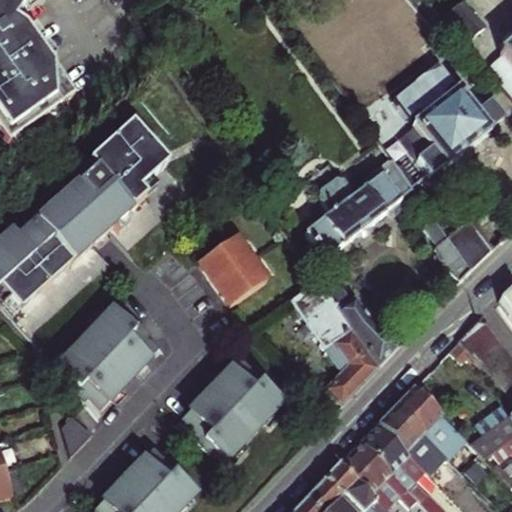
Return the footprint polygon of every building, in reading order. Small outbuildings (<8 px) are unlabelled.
[(35,0),(0,0),(0,140),(4,146),(71,99),(21,30),(9,24),(17,13),(35,0)] [(479,34),(458,9),(442,23),(464,47),(479,34)] [(511,35),(510,35),(502,41),(500,48),(503,53),(500,55),(511,70),(511,35)] [(442,168),(443,171),(489,135),(487,133),(501,122),(489,106),(475,116),(457,91),(412,126),(430,152),(416,163),(428,179),(442,168)] [(147,185),(164,169),(128,128),(86,167),(93,174),(84,183),(17,244),(11,235),(0,244),(0,310),(9,321),(114,226),(126,215),(141,201),(135,194),(147,185)] [(391,165),(376,176),(395,201),(408,190),(391,165)] [(86,167),(77,175),(84,183),(93,174),(86,167)] [(299,232),(323,264),(399,206),(395,201),(376,176),(349,195),(338,179),(330,179),(315,190),(314,198),(324,213),(299,232)] [(153,191),(147,185),(135,194),(141,201),(153,191)] [(114,226),(119,232),(131,222),(126,215),(114,226)] [(460,262),(468,273),(489,253),(468,224),(445,241),(460,262)] [(235,240),(198,267),(213,288),(250,261),(235,240)] [(250,261),(213,288),(229,311),(267,285),(250,261)] [(447,275),(456,286),(468,273),(460,262),(447,275)] [(339,407),(376,369),(330,305),(317,287),(316,285),(289,304),(290,305),(323,353),(340,379),(325,394),(339,407)] [(511,290),(497,304),(511,324),(511,290)] [(330,305),(376,369),(395,349),(367,324),(352,301),(348,304),(342,297),(330,305)] [(101,329),(110,320),(102,312),(87,329),(91,333),(98,326),(101,329)] [(144,368),(154,357),(141,344),(122,326),(113,317),(110,320),(101,329),(98,326),(91,333),(91,334),(73,353),(66,360),(68,363),(60,372),(57,375),(65,382),(67,384),(85,402),(99,414),(109,404),(119,393),(133,379),(144,368)] [(127,321),(122,326),(141,344),(146,339),(127,321)] [(465,336),(481,359),(498,347),(485,328),(473,328),(465,336)] [(471,367),(481,359),(465,336),(455,347),(471,367)] [(471,367),(478,378),(506,357),(498,347),(481,359),(471,367)] [(52,365),(60,372),(68,363),(66,360),(73,353),(68,348),(52,365)] [(511,365),(506,357),(478,378),(486,388),(511,368),(511,365)] [(180,420),(179,421),(191,434),(210,452),(212,454),(220,461),(222,459),(231,449),(234,452),(241,445),(241,444),(260,425),(267,418),(264,415),(272,406),(275,403),(267,396),(265,394),(247,377),(234,364),(232,365),(223,374),(213,385),(199,400),(189,411),(180,420)] [(144,368),(133,379),(139,384),(149,373),(144,368)] [(511,368),(486,388),(493,398),(511,383),(511,368)] [(213,385),(223,374),(218,369),(207,380),(213,385)] [(252,372),(247,377),(265,394),(270,389),(252,372)] [(511,383),(493,398),(501,408),(511,400),(511,383)] [(80,407),(85,402),(67,384),(62,389),(80,407)] [(412,390),(394,410),(423,440),(437,454),(447,464),(452,459),(442,450),(456,436),(412,390)] [(119,393),(109,404),(114,409),(125,398),(119,393)] [(183,405),(189,411),(199,400),(194,394),(183,405)] [(511,400),(501,408),(508,418),(511,415),(511,400)] [(280,413),(272,406),(264,415),(267,418),(260,425),(264,430),(280,413)] [(394,410),(376,428),(408,460),(415,467),(417,469),(426,461),(414,450),(423,440),(394,410)] [(468,447),(484,464),(511,443),(511,415),(508,418),(468,447)] [(65,425),(60,431),(69,460),(90,438),(71,419),(69,421),(67,419),(63,424),(65,425)] [(408,460),(376,428),(359,446),(417,506),(418,507),(427,498),(398,470),(408,460)] [(205,457),(210,452),(191,434),(186,439),(205,457)] [(511,443),(484,464),(492,472),(511,457),(511,443)] [(231,449),(222,459),(230,466),(246,449),(243,446),(241,445),(234,452),(231,449)] [(359,446),(338,468),(370,501),(383,487),(395,500),(405,509),(408,506),(413,511),(417,506),(359,446)] [(94,510),(92,511),(176,511),(180,508),(177,505),(186,496),(189,494),(181,486),(179,484),(161,467),(147,454),(146,456),(137,465),(127,476),(113,490),(102,501),(94,510)] [(433,458),(443,468),(447,464),(437,454),(433,458)] [(121,470),(127,476),(137,465),(131,459),(121,470)] [(165,462),(161,467),(179,484),(184,479),(165,462)] [(511,465),(497,477),(503,484),(511,477),(511,465)] [(338,468),(321,486),(347,511),(381,511),(370,501),(338,468)] [(2,473),(0,473),(0,502),(10,499),(2,473)] [(97,495),(102,501),(113,490),(107,484),(97,495)] [(347,511),(321,486),(318,489),(306,501),(316,511),(347,511)] [(370,501),(381,511),(382,511),(395,500),(383,487),(370,501)] [(185,511),(194,504),(186,496),(177,505),(180,508),(176,511),(185,511)] [(316,511),(306,501),(295,511),(316,511)]
